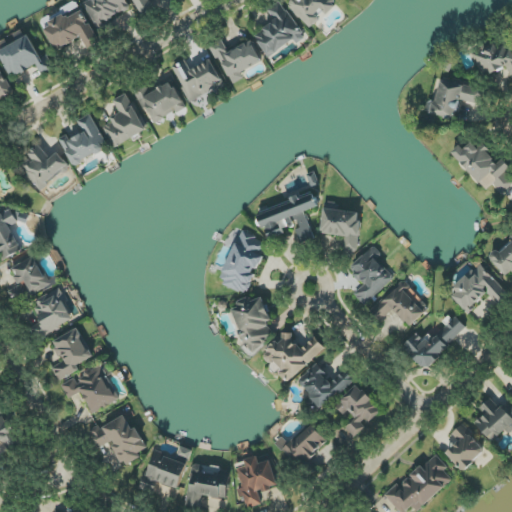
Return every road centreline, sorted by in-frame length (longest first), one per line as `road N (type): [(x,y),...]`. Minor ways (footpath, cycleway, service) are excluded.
road 1 (residential): [(511,333),(318,511),(108,510),(72,471)]
road 2 (residential): [(0,133),(229,0)]
road 3 (residential): [(425,415),(312,290)]
road 4 (residential): [(72,471),(0,343)]
